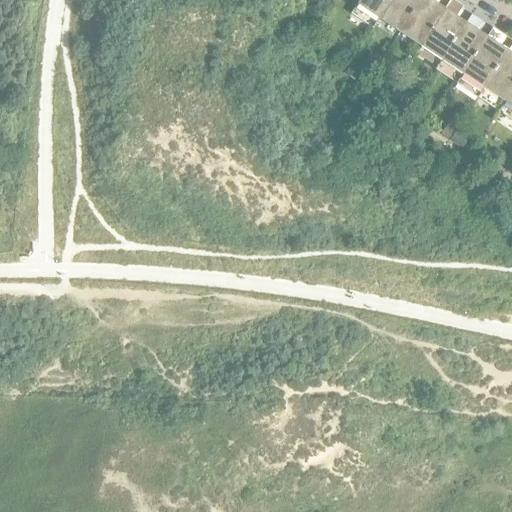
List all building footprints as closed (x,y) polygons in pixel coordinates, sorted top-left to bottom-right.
[(359,0),(359,1),(350,16),(370,29),(379,15),(389,0),(359,0)] [(389,0),(379,15),(400,29),(419,0),(389,0)] [(419,0),(400,29),(421,43),(442,12),(432,6),(436,0),(419,0)] [(442,12),(421,43),(443,57),(463,26),(453,20),(461,8),(449,1),(442,12)] [(443,57),(438,64),(459,77),(484,40),(474,33),(482,22),(470,15),(463,26),(443,57)] [(459,77),(455,84),(476,98),(480,91),(505,53),(496,47),(503,36),(491,28),(484,40),(459,77)] [(511,43),(505,53),(480,91),(502,105),(511,89),(511,43)] [(511,89),(502,105),(497,111),(511,120),(511,89)] [(405,96),(398,108),(405,112),(412,101),(405,96)] [(440,134),(447,139),(455,127),(447,122),(440,134)] [(457,128),(449,140),(462,148),(469,137),(457,128)]
